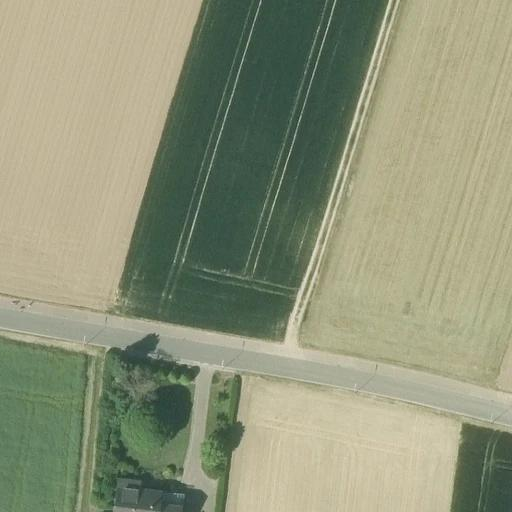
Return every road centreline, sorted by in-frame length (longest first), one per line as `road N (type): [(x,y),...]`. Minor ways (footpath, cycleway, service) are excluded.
road 1 (residential): [(511,422),(0,317)]
road 2 (track): [(394,0),(285,372)]
road 3 (track): [(97,335),(78,511)]
